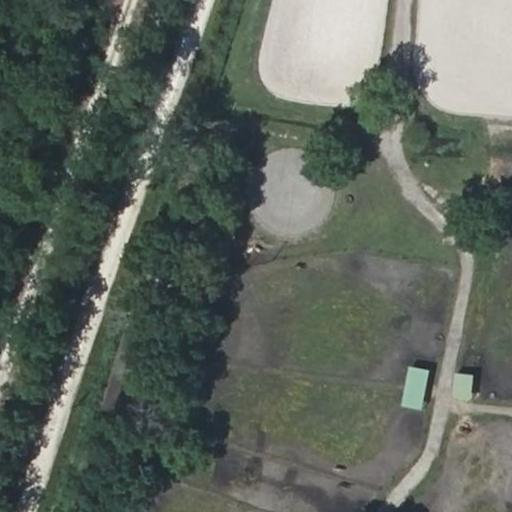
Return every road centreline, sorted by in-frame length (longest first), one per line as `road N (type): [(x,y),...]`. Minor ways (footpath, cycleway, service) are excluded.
road 1 (track): [(22,511),(204,0)]
road 2 (track): [(111,0),(0,322)]
